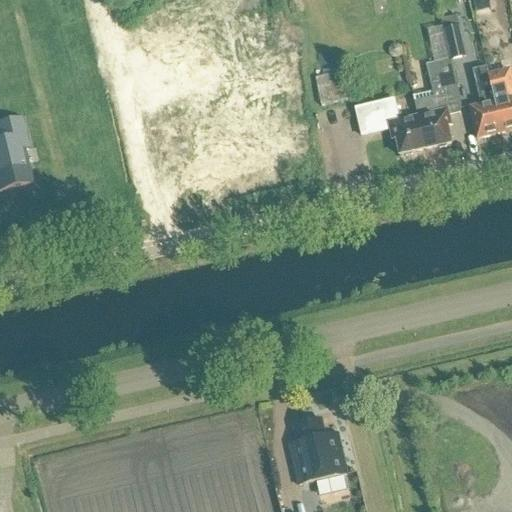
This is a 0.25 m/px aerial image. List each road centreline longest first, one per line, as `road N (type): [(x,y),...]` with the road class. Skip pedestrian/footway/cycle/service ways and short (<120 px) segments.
road 1 (unclassified): [(511,168),(0,286)]
road 2 (residential): [(511,296),(0,414)]
road 3 (track): [(339,336),(384,511)]
